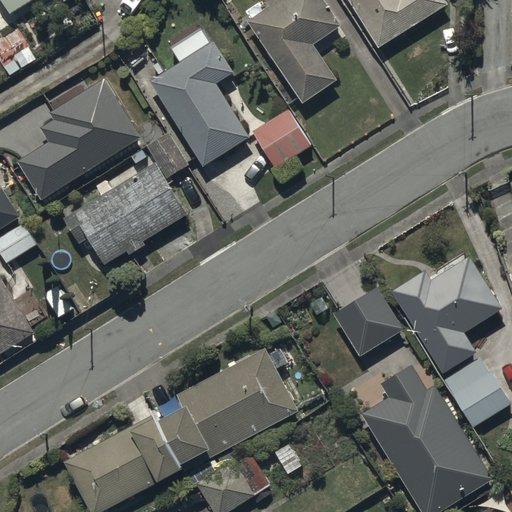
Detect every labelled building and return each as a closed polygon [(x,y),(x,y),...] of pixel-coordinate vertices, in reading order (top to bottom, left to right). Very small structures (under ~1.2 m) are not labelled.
[(2,0),(9,10),(25,0),(2,0)] [(322,0),(286,0),(248,25),(305,109),(340,85),(317,50),(344,31),(322,0)] [(347,0),(381,53),(451,9),(445,0),(347,0)] [(181,66),(151,86),(206,172),(253,142),(220,89),(237,79),(216,46),(213,48),(197,23),(166,43),(181,66)] [(17,29),(0,39),(0,61),(11,80),(38,63),(17,29)] [(145,133),(106,73),(51,107),(56,115),(43,124),(51,137),(20,156),(46,196),(145,133)] [(290,111),(253,135),(278,173),(314,150),(290,111)] [(170,128),(149,142),(171,175),(192,161),(170,128)] [(95,198),(64,216),(79,242),(88,237),(103,263),(127,249),(130,254),(146,244),(143,239),(189,212),(154,155),(109,182),(95,198)] [(0,236),(23,222),(3,191),(0,192),(0,236)] [(25,227),(0,243),(0,253),(9,268),(39,248),(25,227)] [(83,280),(65,248),(52,256),(70,288),(83,280)] [(426,274),(392,296),(445,380),(478,359),(465,339),(505,313),(472,263),(435,287),(426,274)] [(0,360),(38,337),(3,280),(0,281),(0,360)] [(59,290),(46,298),(61,323),(74,315),(59,290)] [(362,360),(405,334),(380,293),(337,317),(362,360)] [(156,418),(66,465),(89,511),(114,511),(158,489),(160,492),(186,478),(184,474),(218,457),(219,459),(302,416),(281,374),(290,369),(282,353),(272,358),(269,353),(255,360),(253,355),(214,375),(215,377),(178,396),(187,413),(160,427),(156,418)] [(483,360),(444,382),(473,433),(511,410),(511,404),(495,374),(492,376),(483,360)] [(391,402),(364,419),(418,511),(449,511),(496,484),(439,388),(430,394),(415,368),(382,387),(391,402)] [(249,453),(196,486),(212,511),(238,511),(254,503),(256,507),(275,495),(249,453)]
